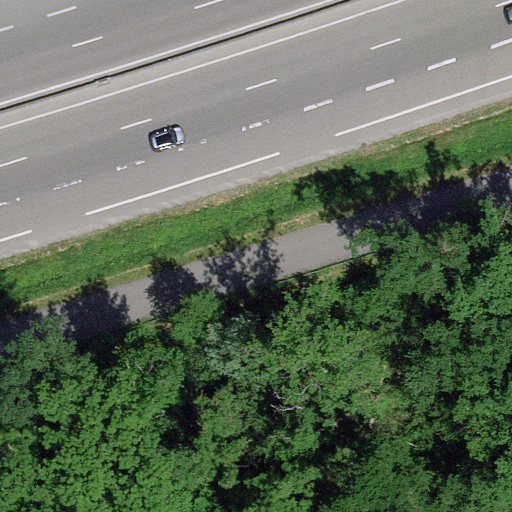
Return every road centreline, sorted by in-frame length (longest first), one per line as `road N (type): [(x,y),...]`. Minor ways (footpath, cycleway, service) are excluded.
road 1 (trunk): [(0,172),(511,6)]
road 2 (unclassified): [(0,342),(511,185)]
road 3 (trunk): [(206,0),(0,65)]
